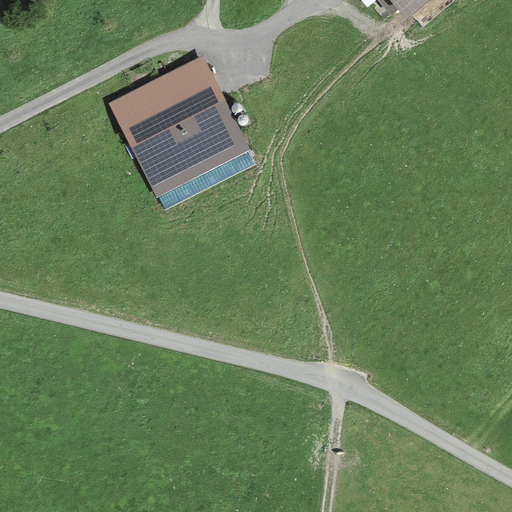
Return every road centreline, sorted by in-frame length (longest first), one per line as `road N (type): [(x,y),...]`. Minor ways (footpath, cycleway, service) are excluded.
road 1 (unclassified): [(511,480),(340,384),(0,298)]
road 2 (track): [(340,384),(327,511)]
